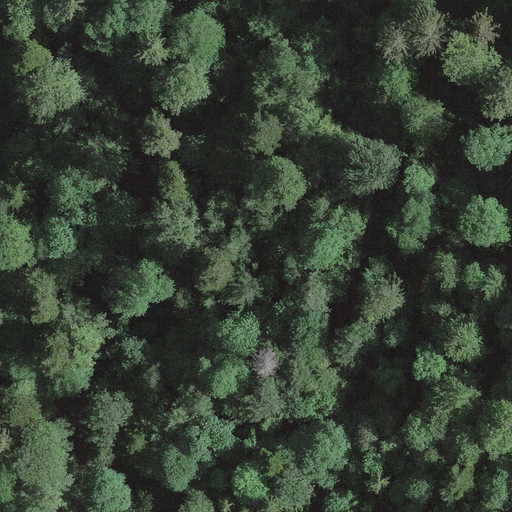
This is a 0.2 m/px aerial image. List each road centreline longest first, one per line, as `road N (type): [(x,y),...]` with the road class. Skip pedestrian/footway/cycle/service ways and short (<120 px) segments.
road 1 (track): [(416,0),(278,45),(206,140),(138,207),(52,230),(0,224)]
road 2 (track): [(511,178),(386,350),(318,511)]
